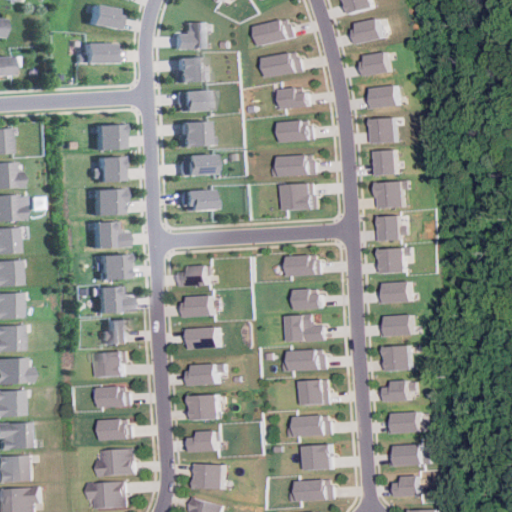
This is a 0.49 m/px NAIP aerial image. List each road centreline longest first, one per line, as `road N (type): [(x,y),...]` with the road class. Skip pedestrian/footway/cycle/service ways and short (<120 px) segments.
road 1 (residential): [(314,0),(342,140),(363,511)]
road 2 (residential): [(159,511),(168,459),(144,53),(155,0)]
road 3 (residential): [(154,243),(347,231)]
road 4 (residential): [(0,103),(146,96)]
